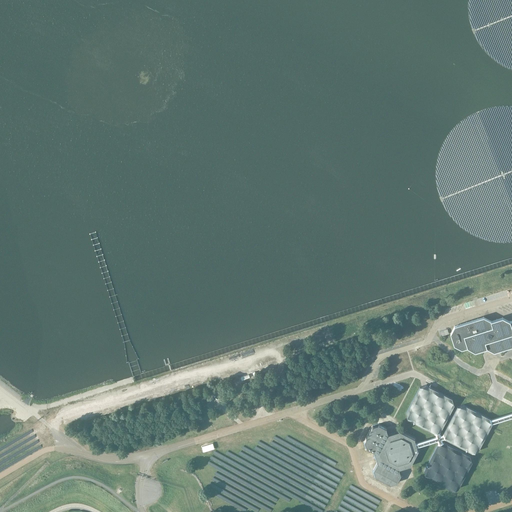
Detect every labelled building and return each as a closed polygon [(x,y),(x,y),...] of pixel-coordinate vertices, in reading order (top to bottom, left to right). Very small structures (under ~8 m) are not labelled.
[(483,318),(478,319),(455,327),(452,334),(455,344),(463,349),(468,347),(475,351),(487,348),(494,352),(500,350),(499,349),(511,344),(511,321),(510,322),(510,321),(502,317),(491,321),(483,318)] [(434,433),(436,432),(440,431),(454,405),(452,399),(426,385),(420,387),(406,413),(408,420),(434,433)] [(444,433),(444,435),(446,439),(472,453),(478,451),(492,425),(490,418),(464,405),(457,407),(444,433)] [(418,450),(416,444),(415,439),(399,431),(388,435),(388,434),(387,429),(378,425),(373,427),(365,442),(367,447),(366,448),(374,452),(378,463),(373,471),(375,472),(376,475),(375,477),(391,485),(392,483),(395,482),(397,483),(401,475),(400,475),(399,470),(399,469),(410,466),(418,450)] [(444,442),(440,444),(438,444),(424,470),(426,477),(452,490),(458,488),(472,462),(470,456),(444,442)]
